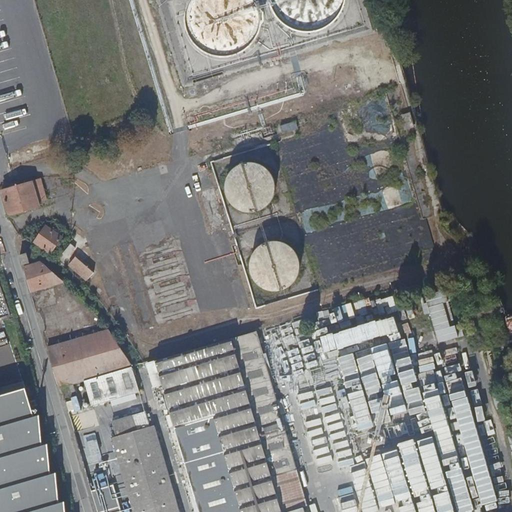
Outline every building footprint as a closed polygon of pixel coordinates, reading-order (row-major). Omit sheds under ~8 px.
[(191,0),(190,2),(186,12),(185,22),(187,33),(191,42),(198,50),(207,56),(217,60),(227,61),(237,59),(247,55),(255,48),(261,39),(265,30),(266,19),(264,9),(259,0),(191,0)] [(269,0),(271,6),(275,16),(281,24),(290,30),(299,34),(310,36),(320,34),(330,30),(338,24),(344,15),(348,6),(349,0),(269,0)] [(241,163),(235,166),(230,171),(227,177),(226,184),(227,191),(230,197),(235,202),(241,205),(248,206),(255,205),(261,202),(266,197),(269,190),(270,183),(269,177),(266,170),(261,166),(254,163),(248,162),(241,163)] [(32,181),(5,189),(13,217),(40,209),(32,181)] [(65,183),(47,188),(50,199),(68,194),(65,183)] [(63,238),(45,226),(35,242),(52,254),(63,238)] [(272,244),(266,246),(261,248),(257,253),(253,258),(252,264),(252,270),(254,276),(257,281),(261,285),(267,288),(273,289),(279,288),(284,286),(289,283),(293,278),(295,272),(296,266),(295,260),(293,255),(289,250),(284,247),(278,245),(272,244)] [(96,273),(77,256),(68,266),(88,283),(96,273)] [(457,261),(460,270),(469,268),(466,258),(457,261)] [(31,292),(63,283),(52,274),(38,262),(23,266),(31,292)] [(370,301),(322,314),(332,350),(381,336),(370,301)] [(115,342),(105,328),(46,345),(59,389),(61,388),(76,384),(84,382),(131,368),(125,358),(115,342)] [(281,511),(272,478),(297,470),(256,333),(155,362),(155,364),(151,365),(153,373),(158,372),(159,376),(166,400),(174,428),(171,429),(194,511),(281,511)] [(131,368),(84,382),(92,407),(139,393),(132,368),(131,368)] [(166,400),(159,376),(152,378),(158,402),(166,400)] [(24,382),(0,389),(0,397),(26,389),(24,382)] [(76,384),(61,388),(64,397),(69,396),(70,400),(76,398),(80,409),(83,408),(76,384)] [(0,397),(0,511),(66,511),(66,503),(60,503),(57,474),(52,474),(49,445),(43,445),(40,416),(34,417),(26,389),(0,397)] [(137,430),(113,437),(134,511),(180,511),(156,426),(152,426),(147,412),(133,416),(137,430)] [(92,417),(72,423),(89,485),(109,479),(98,438),(95,439),(93,430),(96,430),(92,417)] [(121,511),(114,485),(91,491),(97,511),(121,511)]
